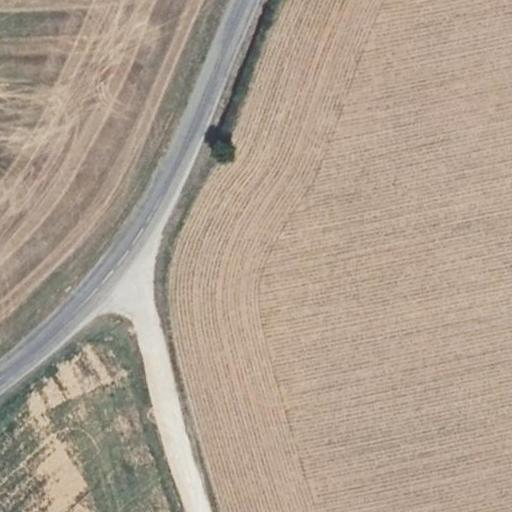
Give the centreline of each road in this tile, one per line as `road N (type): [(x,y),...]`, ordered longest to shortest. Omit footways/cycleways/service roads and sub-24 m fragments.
road 1 (unclassified): [(0,369),(127,272),(260,0)]
road 2 (track): [(127,272),(204,511)]
